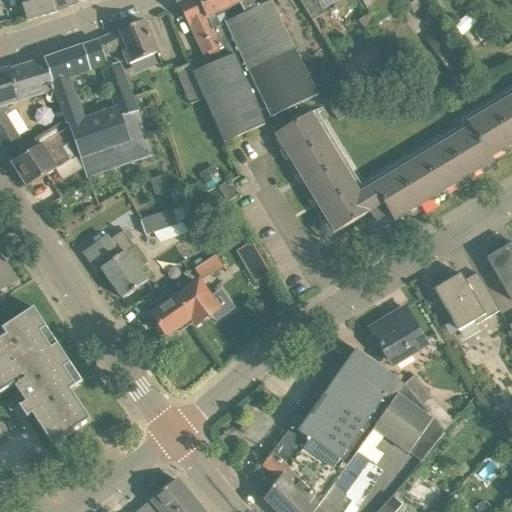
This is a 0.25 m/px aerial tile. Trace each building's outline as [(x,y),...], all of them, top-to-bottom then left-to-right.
[(20,0),(27,21),(56,14),(56,12),(51,0),(20,0)] [(51,0),(56,12),(89,0),(51,0)] [(268,0),(186,0),(177,4),(203,56),(189,62),(190,66),(201,92),(223,144),(265,126),(234,56),(230,58),(224,47),(222,48),(214,31),(225,26),(271,120),(317,98),(270,2),(268,0)] [(299,0),(305,10),(306,9),(312,20),(329,11),(332,16),(349,5),(345,0),(299,0)] [(399,12),(391,0),(361,0),(376,25),(399,12)] [(143,22),(119,33),(98,42),(104,57),(120,51),(127,67),(157,54),(143,22)] [(474,48),(488,38),(476,22),(462,32),(474,48)] [(153,154),(120,65),(108,69),(104,57),(98,42),(44,61),(55,94),(68,130),(73,144),(84,177),(153,154)] [(340,67),(348,81),(352,88),(387,66),(375,46),(340,67)] [(462,67),(450,49),(438,57),(450,75),(462,67)] [(55,94),(44,61),(10,71),(10,70),(0,73),(0,143),(6,153),(24,146),(6,115),(10,113),(7,109),(55,94)] [(187,98),(201,92),(190,66),(176,72),(187,98)] [(375,223),(383,218),(389,215),(393,222),(492,162),(490,158),(511,144),(511,95),(467,123),(469,127),(359,193),(311,113),(274,135),(333,234),(369,212),(375,223)] [(27,188),(71,162),(64,149),(73,144),(68,130),(40,147),(36,141),(24,146),(6,153),(12,163),(27,188)] [(200,175),(207,189),(222,181),(214,167),(200,175)] [(218,189),(227,204),(236,199),(227,184),(218,189)] [(210,214),(227,204),(218,189),(202,199),(210,214)] [(182,206),(187,219),(193,216),(188,204),(182,206)] [(145,237),(177,226),(172,210),(140,221),(145,237)] [(101,268),(123,299),(148,281),(138,267),(145,263),(123,232),(111,241),(108,237),(85,254),(97,271),(101,268)] [(511,243),(486,259),(496,276),(511,302),(511,243)] [(254,283),(270,274),(252,244),(236,253),(254,283)] [(194,271),(201,281),(223,267),(215,256),(194,271)] [(0,291),(15,282),(1,260),(0,260),(0,291)] [(434,290),(444,307),(460,333),(498,310),(477,274),(464,281),(460,274),(434,290)] [(218,311),(198,283),(178,298),(178,297),(151,316),(166,337),(178,329),(181,333),(194,323),(197,327),(218,311)] [(0,395),(13,386),(20,396),(20,395),(26,404),(20,407),(20,406),(19,407),(27,420),(28,419),(27,418),(31,415),(52,446),(90,421),(70,391),(82,383),(33,309),(1,330),(5,336),(0,339),(0,395)] [(392,369),(427,348),(404,309),(391,317),(393,321),(372,333),(392,369)] [(345,371),(308,423),(295,414),(287,425),(294,429),(292,431),(291,430),(263,467),(280,480),(264,500),(275,511),(314,511),(318,508),(322,502),(332,489),(334,486),(345,470),(357,453),(373,431),(404,386),(358,353),(345,371)] [(453,423),(414,376),(404,386),(433,420),(444,434),(453,423)] [(383,438),(408,455),(433,420),(404,386),(373,431),(383,438)] [(345,470),(358,478),(369,462),(357,453),(345,470)] [(346,495),(358,478),(345,470),(334,486),(346,495)] [(177,511),(192,500),(176,480),(138,511),(177,511)] [(357,511),(359,510),(345,500),(346,498),(332,489),(322,502),(318,508),(314,511),(357,511)] [(396,511),(402,506),(392,497),(378,511),(396,511)] [(201,511),(192,500),(177,511),(201,511)]
